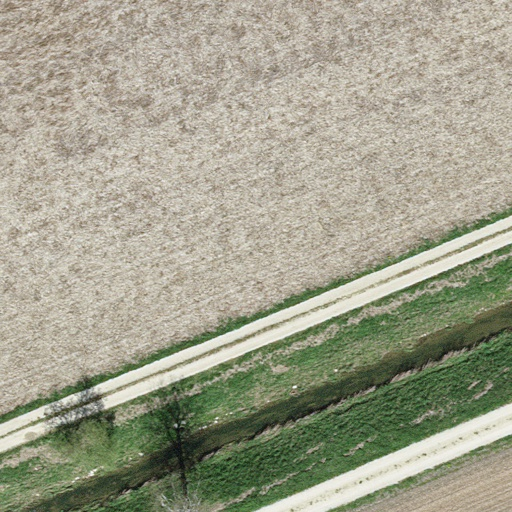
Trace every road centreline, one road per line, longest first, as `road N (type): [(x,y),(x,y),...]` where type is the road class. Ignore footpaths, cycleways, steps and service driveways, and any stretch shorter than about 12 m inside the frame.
road 1 (track): [(0,439),(511,234)]
road 2 (track): [(511,416),(285,511)]
